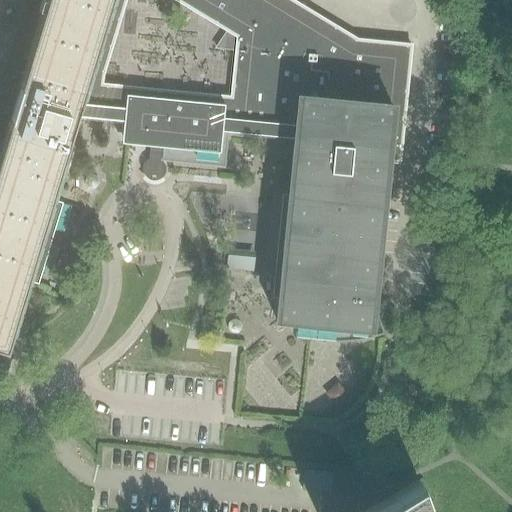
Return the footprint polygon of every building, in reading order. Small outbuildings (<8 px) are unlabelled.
[(373,285),(386,161),(401,163),(412,44),(361,39),(338,25),(295,0),(44,0),(0,150),(0,347),(5,349),(26,279),(38,283),(62,201),(50,198),(63,156),(65,148),(75,114),(130,119),(128,136),(150,138),(148,158),(147,159),(146,160),(145,161),(144,163),(144,164),(144,165),(144,167),(144,168),(144,169),(145,170),(145,171),(146,173),(148,174),(149,175),(151,176),(152,176),(153,176),(155,176),(156,176),(158,175),(159,175),(160,174),(161,173),(162,172),(163,171),(163,169),(164,168),(164,166),(163,164),(163,163),(162,161),(162,160),(160,159),(224,165),(228,129),(294,136),(288,193),(282,192),(271,296),(277,296),(275,320),(299,322),(298,334),(321,337),(327,337),(334,337),(344,337),(352,336),(361,335),(368,333),(376,331),(381,329),(370,295),(369,295),(370,285),(373,285)] [(86,179),(85,183),(86,186),(88,188),(92,189),(95,188),(98,185),(98,182),(97,178),(95,176),(91,175),(88,176),(86,179)] [(227,255),(226,268),(251,271),(253,258),(227,255)] [(228,325),(228,328),(230,331),(233,333),(236,333),(239,332),(240,329),(241,326),(239,323),(237,320),(233,320),(230,322),(228,325)] [(330,493),(332,473),(305,470),(303,490),(330,493)] [(429,511),(418,480),(364,511),(429,511)]
